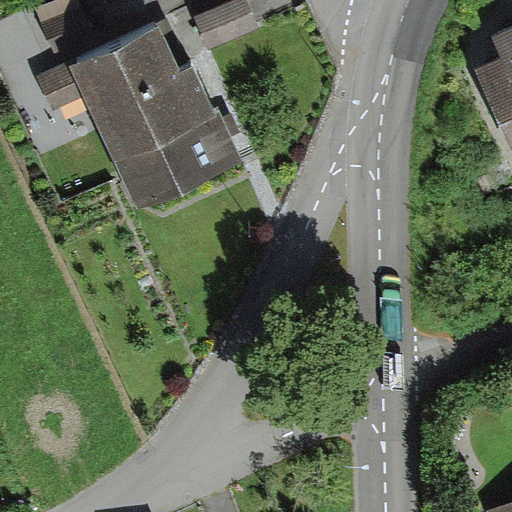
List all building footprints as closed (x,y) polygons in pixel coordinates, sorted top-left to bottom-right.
[(79,0),(43,0),(37,2),(54,47),(92,32),(79,0)] [(96,0),(101,11),(124,0),(96,0)] [(251,0),(216,0),(195,10),(210,42),(260,20),(251,0)] [(138,195),(242,147),(195,46),(181,53),(159,6),(71,47),(73,53),(37,70),(53,105),(88,89),(138,195)] [(477,54),(511,131),(511,11),(492,21),(502,43),(477,54)] [(511,511),(511,491),(486,502),(489,511),(511,511)]
